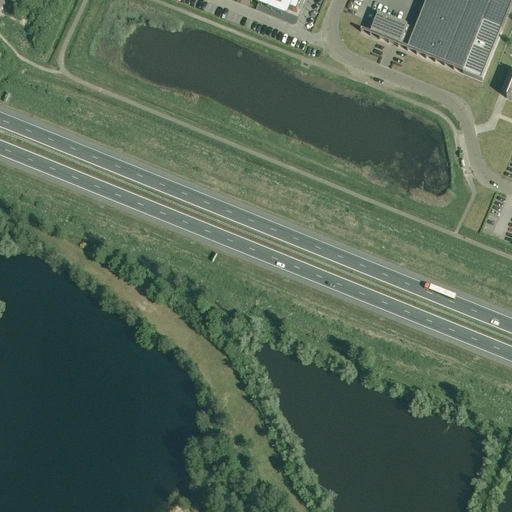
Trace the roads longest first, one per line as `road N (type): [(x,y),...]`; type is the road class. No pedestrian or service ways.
road 1 (motorway): [(511,326),(0,115)]
road 2 (motorway): [(0,148),(511,354)]
road 3 (unclassified): [(511,189),(484,175),(455,105),(330,46),(326,31),(339,0)]
